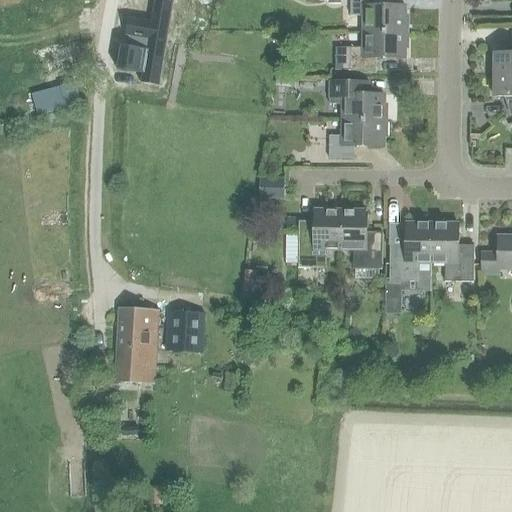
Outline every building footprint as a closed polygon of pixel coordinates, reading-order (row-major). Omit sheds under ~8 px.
[(142,84),(160,87),(175,0),(156,0),(152,23),(129,19),(126,38),(149,42),(147,51),(121,46),(117,74),(143,78),(142,84)] [(363,17),(363,32),(406,33),(406,17),(404,17),(404,7),(375,6),(375,0),(349,0),(350,16),(363,17)] [(511,54),(494,54),(493,76),(511,76),(511,26),(511,27),(511,28),(511,27),(511,54)] [(335,48),(335,71),(374,71),(375,58),(404,59),(404,49),(406,49),(406,33),(363,32),(363,48),(335,48)] [(511,76),(493,76),(493,98),(511,97),(511,76)] [(286,78),(277,77),(276,85),(285,86),(286,78)] [(383,95),(370,95),(369,83),(329,82),(329,105),(342,105),(342,121),(385,122),(385,106),(383,106),(383,95)] [(63,89),(35,96),(40,116),(71,108),(71,107),(82,104),(77,85),(66,88),(63,89)] [(385,122),(342,121),(342,137),(328,137),(328,159),(353,160),(354,147),(383,148),(383,137),(385,137),(385,122)] [(283,196),(283,180),(259,179),(259,195),(283,196)] [(326,250),(339,250),(340,211),(314,211),(314,232),(298,232),(297,269),(326,269),(326,250)] [(381,269),(382,233),(366,233),(366,212),(340,211),(339,250),(353,250),(352,269),(381,269)] [(431,292),(431,263),(432,224),(406,224),(405,245),(389,245),(389,282),(418,282),(418,288),(431,292)] [(457,246),(457,225),(458,225),(432,224),(431,263),(444,263),(444,283),(473,283),(473,246),(457,246)] [(511,237),(498,237),(498,253),(479,252),(479,276),(499,276),(499,269),(511,269),(511,237)] [(252,292),(255,273),(246,271),(243,291),(252,292)] [(255,293),(252,292),(243,291),(242,297),(247,298),(254,299),(255,293)] [(383,301),(383,293),(374,292),(374,301),(383,301)] [(384,305),(384,315),(395,315),(395,305),(384,305)] [(118,309),(114,370),(115,370),(115,383),(153,385),(155,356),(157,311),(118,309)] [(167,311),(165,352),(202,354),(205,314),(167,311)] [(348,342),(356,343),(361,337),(357,328),(345,333),(348,342)] [(242,376),(224,374),(223,393),(240,394),(242,376)] [(137,428),(121,430),(122,437),(138,436),(137,428)] [(154,487),(154,505),(162,506),(162,487),(154,487)]
